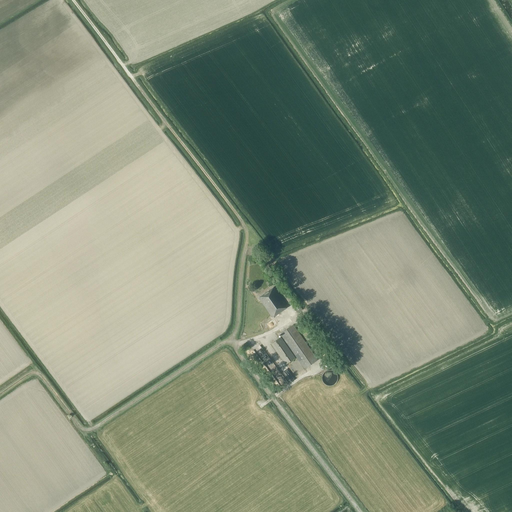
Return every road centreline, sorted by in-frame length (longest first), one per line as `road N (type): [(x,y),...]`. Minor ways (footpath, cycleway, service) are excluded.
road 1 (track): [(72,0),(245,228),(238,314),(233,339),(91,429),(78,426),(39,375),(0,393)]
road 2 (unclassified): [(360,511),(233,339)]
